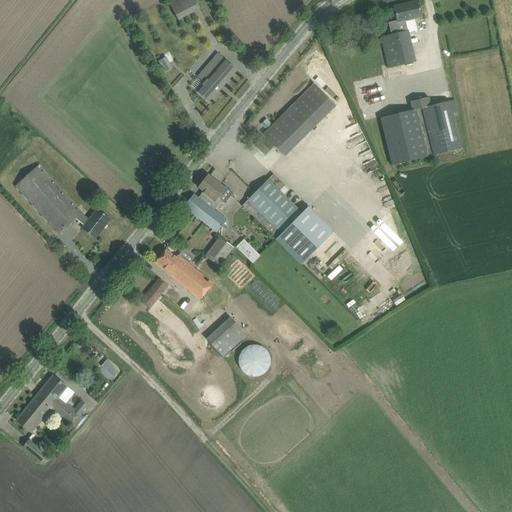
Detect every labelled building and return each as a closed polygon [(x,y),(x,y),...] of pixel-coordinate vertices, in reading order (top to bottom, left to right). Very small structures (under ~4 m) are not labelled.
[(174,0),(170,3),(178,18),(200,7),(195,0),(174,0)] [(388,23),(391,35),(381,37),(388,68),(416,62),(408,32),(417,30),(415,19),(422,17),(418,1),(394,7),(397,21),(388,23)] [(197,91),(209,102),(237,70),(218,53),(198,77),(204,82),(197,91)] [(263,135),(285,156),(336,105),(315,84),(263,135)] [(412,111),(380,118),(392,166),(428,157),(427,156),(433,155),(434,155),(461,149),(453,113),(459,112),(456,100),(450,101),(431,106),(429,98),(410,102),(412,111)] [(253,145),(265,155),(272,147),(261,136),(253,145)] [(82,229),(95,239),(110,219),(97,209),(89,219),(82,213),(39,165),(15,186),(58,234),(76,219),(85,226),(82,229)] [(274,174),(242,206),(277,239),(306,210),(303,206),(298,210),(279,191),(285,185),(274,174)] [(184,207),(205,224),(217,233),(227,220),(214,210),(222,200),(218,197),(224,189),(208,176),(201,185),(206,189),(199,198),(194,194),(184,207)] [(334,232),(309,207),(306,210),(277,239),(276,240),(301,265),(334,232)] [(206,257),(219,266),(233,247),(220,237),(206,257)] [(244,240),(236,247),(253,264),(260,256),(244,240)] [(208,282),(202,278),(203,276),(178,256),(176,258),(166,250),(155,263),(200,300),(212,284),(209,281),(208,282)] [(141,301),(150,308),(169,286),(159,278),(141,301)] [(207,339),(212,346),(223,357),(247,335),(230,317),(207,339)] [(238,359),(238,361),(238,362),(239,364),(239,365),(240,367),(240,368),(241,370),(242,371),(243,372),(244,373),(246,374),(247,375),(249,375),(250,376),(252,376),(253,376),(255,376),(257,376),(258,376),(259,376),(261,375),(262,375),(263,374),(264,373),(266,372),(267,370),(268,369),(269,368),(269,366),(270,365),(270,363),(271,362),(271,360),(271,359),(270,357),(270,356),(269,354),(268,352),(268,351),(266,349),(265,348),(263,347),(262,346),(261,345),(259,345),(258,344),(256,344),(255,344),(254,344),(252,344),(251,344),(250,345),(248,345),(247,346),(246,347),(245,347),(244,348),(242,349),(241,351),(240,352),(240,353),(239,354),(239,356),(238,358),(238,359)] [(108,360),(102,366),(110,374),(116,367),(108,360)] [(42,390),(55,401),(48,410),(53,414),(56,411),(76,427),(80,422),(77,419),(80,415),(80,414),(86,405),(80,401),(74,409),(58,397),(67,387),(54,376),(42,390)] [(48,410),(55,401),(42,390),(17,421),(30,431),(46,413),(51,417),(53,414),(48,410)] [(50,458),(29,440),(24,446),(44,464),(50,458)]
